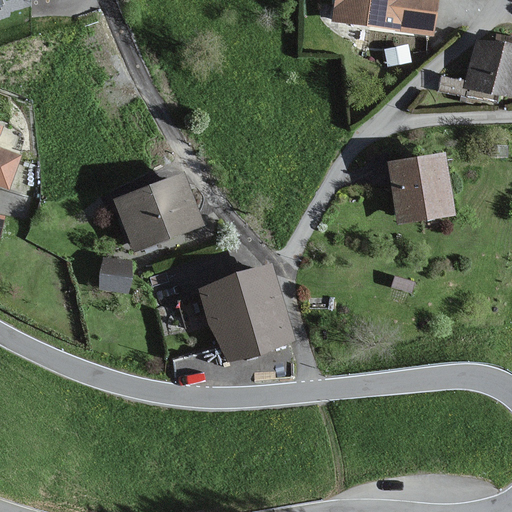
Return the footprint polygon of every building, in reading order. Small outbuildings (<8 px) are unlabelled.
[(331,0),(328,23),(431,38),(436,0),(331,0)] [(511,47),(478,40),(468,88),(511,97),(511,47)] [(0,138),(3,130),(0,129),(0,190),(4,192),(18,158),(0,150),(0,138)] [(442,156),(394,162),(402,220),(450,213),(442,156)] [(202,226),(182,174),(115,200),(135,252),(202,226)] [(131,260),(101,257),(97,291),(127,295),(131,260)] [(212,326),(238,359),(291,344),(269,270),(200,290),(212,326)]
